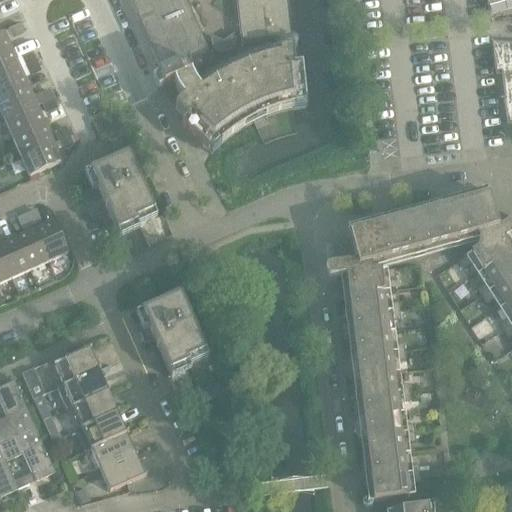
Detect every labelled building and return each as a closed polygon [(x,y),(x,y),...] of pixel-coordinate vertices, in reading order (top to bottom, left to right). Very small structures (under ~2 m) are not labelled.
[(128,0),(162,76),(158,78),(158,79),(159,79),(163,88),(163,89),(163,90),(173,86),(175,91),(179,98),(183,103),(175,111),(187,123),(184,125),(181,128),(207,153),(212,158),(221,149),(220,148),(232,138),(245,130),(254,125),(264,120),(279,115),(293,112),(293,113),(300,112),(306,111),(302,69),(297,69),(297,70),(294,70),(292,53),(275,56),(273,44),(291,43),(286,0),(128,0)] [(492,1),(491,0),(485,0),(487,9),(511,0),(498,0),(492,2),(492,1)] [(23,34),(20,26),(8,31),(12,39),(23,34)] [(0,34),(0,58),(12,52),(4,33),(0,34)] [(495,74),(501,73),(498,51),(498,50),(511,50),(511,45),(492,45),(495,74)] [(511,50),(498,50),(498,51),(501,73),(507,126),(511,124),(511,50)] [(0,58),(0,80),(21,71),(12,52),(0,58)] [(22,62),(25,69),(37,64),(33,56),(22,62)] [(37,64),(25,69),(28,77),(40,72),(37,64)] [(21,71),(0,80),(0,103),(29,90),(21,71)] [(38,109),(42,107),(54,102),(50,94),(34,101),(29,90),(0,103),(0,113),(5,124),(38,109)] [(54,102),(42,107),(45,114),(57,109),(54,102)] [(38,109),(5,124),(13,143),(46,128),(38,109)] [(120,134),(112,115),(92,124),(101,142),(120,134)] [(13,143),(21,162),(54,147),(46,128),(13,143)] [(55,136),(59,145),(70,139),(66,131),(55,136)] [(70,139),(59,145),(54,147),(21,162),(30,180),(62,165),(57,153),(73,146),(70,139)] [(92,203),(93,206),(102,202),(117,235),(137,226),(136,222),(154,214),(129,156),(90,174),(97,189),(91,192),(96,202),(92,203)] [(356,265),(330,268),(329,268),(328,269),(327,270),(326,270),(325,271),(325,273),(324,274),(324,275),(325,276),(325,277),(326,278),(327,279),(328,280),(329,281),(330,281),(331,281),(345,279),(373,504),(408,499),(407,487),(421,485),(419,468),(405,470),(402,447),(416,445),(414,427),(400,429),(397,406),(411,404),(409,387),(394,388),(392,365),(406,364),(404,346),(389,348),(387,324),(401,323),(398,305),(384,307),(381,283),(396,281),(394,272),(372,275),(370,268),(477,239),(480,251),(458,264),(463,272),(475,264),(488,285),(476,292),(486,308),(498,300),(511,320),(499,327),(508,342),(511,339),(511,256),(504,244),(511,238),(511,223),(498,233),(488,199),(348,237),(356,265)] [(27,216),(32,228),(40,224),(35,213),(27,216)] [(32,228),(27,216),(19,220),(24,231),(32,228)] [(34,232),(48,265),(68,256),(53,224),(34,232)] [(15,241),(30,273),(48,265),(34,232),(15,241)] [(0,247),(0,256),(11,282),(30,273),(15,241),(0,247)] [(0,286),(11,282),(0,256),(0,286)] [(143,343),(145,346),(154,342),(169,375),(189,366),(187,363),(206,354),(180,296),(141,314),(148,329),(143,332),(147,342),(143,343)] [(54,368),(63,390),(100,373),(99,373),(98,373),(89,354),(91,353),(90,352),(54,368)] [(24,378),(34,402),(45,397),(35,373),(24,378)] [(67,414),(109,394),(109,393),(107,394),(98,374),(100,374),(100,373),(63,390),(57,393),(67,414)] [(0,445),(35,430),(15,383),(0,389),(0,403),(7,420),(0,422),(0,445)] [(181,402),(185,411),(224,394),(220,385),(181,402)] [(76,434),(118,415),(118,414),(116,415),(108,395),(109,395),(109,394),(67,414),(76,434)] [(85,455),(91,452),(128,436),(127,435),(126,436),(117,416),(118,415),(76,434),(85,455)] [(0,454),(5,465),(6,464),(23,457),(36,484),(55,476),(55,475),(35,430),(0,445),(0,454)] [(128,436),(91,452),(100,473),(137,456),(136,456),(135,457),(126,437),(128,436)] [(0,500),(18,492),(14,484),(6,464),(5,465),(0,454),(0,500)] [(137,456),(100,473),(110,494),(146,478),(146,477),(144,478),(135,458),(137,457),(137,456)] [(14,484),(18,492),(30,487),(26,479),(14,484)]
